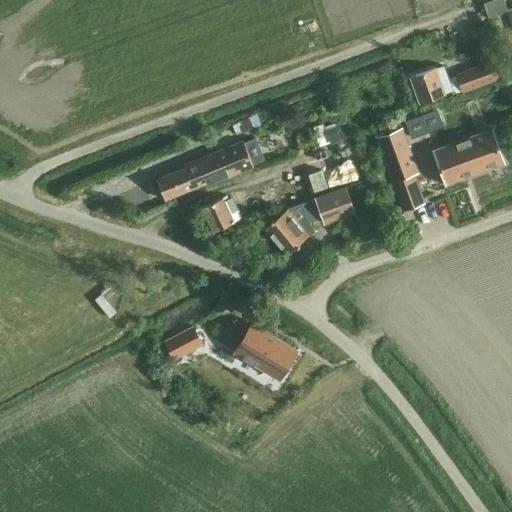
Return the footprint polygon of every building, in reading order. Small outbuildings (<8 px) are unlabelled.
[(419,102),(443,93),(460,86),(461,90),(496,77),(489,59),(455,73),(455,74),(446,78),(441,65),(409,77),(419,102)] [(423,202),(413,173),(417,172),(403,129),(377,138),(401,210),(423,202)] [(432,151),(444,183),(444,185),(446,185),(445,184),(503,163),(491,130),(433,151),(433,150),(432,151)] [(313,191),(361,174),(349,138),(300,156),(313,191)] [(156,179),(164,199),(224,175),(226,179),(253,168),(242,141),(218,151),(219,154),(156,179)] [(259,220),(300,205),(286,176),(247,194),(259,220)] [(354,213),(345,187),(315,197),(324,223),(354,213)] [(211,231),(239,217),(230,198),(226,200),(224,195),(199,206),(211,231)] [(310,245),(323,233),(299,206),(285,218),(310,245)] [(285,253),(300,241),(280,217),(266,228),(285,253)] [(284,377),(297,348),(251,321),(237,352),(284,377)] [(196,326),(168,343),(179,357),(207,342),(196,326)]
